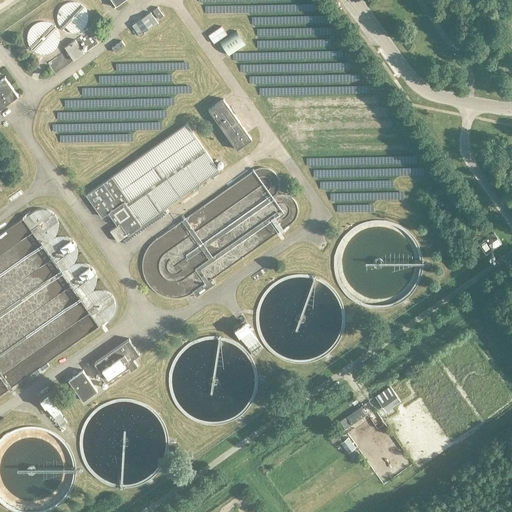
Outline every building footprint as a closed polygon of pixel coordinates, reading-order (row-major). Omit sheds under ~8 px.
[(88,15),(88,14),(88,12),(87,9),(86,6),(85,4),(82,2),(80,1),(78,0),(68,0),(66,1),(63,3),(61,5),(59,8),(58,11),(58,14),(58,17),(59,20),(61,23),(62,25),(65,27),(67,28),(70,29),(72,30),(75,29),(78,29),(82,27),(84,25),(86,23),(87,20),(88,17),(88,15)] [(163,15),(158,7),(153,10),(159,18),(163,15)] [(157,22),(151,12),(146,15),(152,25),(157,22)] [(144,31),(137,21),(132,25),(139,35),(144,31)] [(60,38),(60,35),(59,32),(58,29),(56,27),(54,25),(51,24),(48,23),(45,22),(43,23),(39,24),(36,26),(34,28),(32,30),(31,33),(30,35),(30,38),(30,40),(31,44),(33,47),(35,49),(37,50),(39,52),(42,53),(46,53),(48,53),(51,52),(54,50),(56,48),(58,46),(59,43),(60,40),(60,38)] [(236,30),(220,41),(229,55),(245,43),(236,30)] [(55,72),(68,63),(97,42),(90,32),(82,38),(80,35),(64,46),(66,49),(47,62),(55,72)] [(0,106),(18,94),(5,75),(0,78),(0,106)] [(251,138),(247,133),(223,98),(208,108),(236,148),(251,138)] [(86,193),(87,194),(102,216),(108,211),(117,224),(110,230),(117,240),(219,169),(186,123),(86,193)] [(244,321),(234,327),(253,353),(262,347),(244,321)] [(128,338),(118,345),(94,362),(110,384),(138,364),(133,358),(139,353),(128,338)] [(84,400),(98,390),(83,370),(69,380),(84,400)] [(390,385),(375,396),(382,406),(397,395),(390,385)] [(48,409),(58,423),(60,426),(67,422),(54,404),(55,404),(48,394),(40,399),(47,409),(48,409)] [(361,405),(346,416),(351,423),(366,413),(361,405)] [(355,446),(348,437),(340,442),(348,452),(353,457),(359,453),(354,447),(355,446)]
